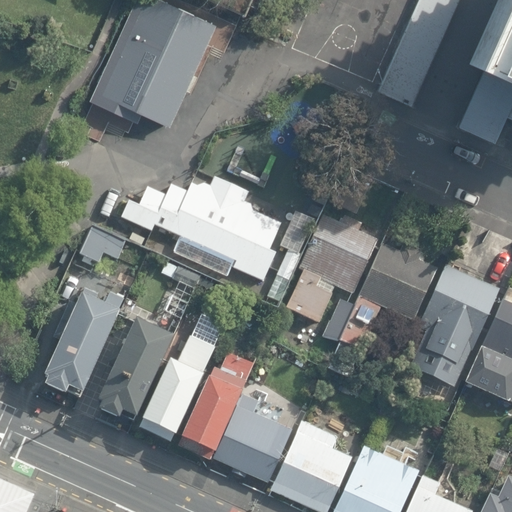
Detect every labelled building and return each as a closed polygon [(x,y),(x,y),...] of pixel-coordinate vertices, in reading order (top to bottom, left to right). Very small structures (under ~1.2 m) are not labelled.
[(121,106),(165,128),(215,27),(176,8),(180,0),(142,0),(97,92),(106,97),(100,109),(116,117),(121,106)] [(208,0),(244,16),(251,0),(208,0)] [(417,0),(377,89),(411,105),(459,0),(417,0)] [(511,0),(496,0),(469,60),(511,79),(511,0)] [(459,126),(495,142),(511,101),(511,84),(482,72),(459,126)] [(331,205),(357,217),(374,179),(348,167),(331,205)] [(248,192),(213,177),(209,186),(204,184),(197,187),(190,184),(186,192),(170,185),(165,196),(146,188),(138,206),(128,201),(120,218),(100,210),(93,226),(91,225),(79,254),(102,265),(116,233),(124,237),(130,223),(152,233),(155,226),(180,237),(173,254),(226,277),(232,262),(234,263),(232,268),(262,281),(274,254),(268,251),(280,224),(251,211),(250,204),(243,202),(248,192)] [(418,243),(449,256),(464,219),(434,206),(418,243)] [(285,308),(318,324),(337,286),(352,294),(381,235),(343,216),(340,223),(321,213),(294,268),(303,272),(285,308)] [(425,254),(404,244),(399,254),(381,245),(353,307),(339,300),(322,337),(317,335),(311,348),(331,357),(326,369),(332,371),(337,359),(351,366),(358,350),(360,351),(379,307),(412,322),(436,269),(421,263),(425,254)] [(275,307),(298,255),(286,250),(266,296),(257,292),(253,300),(263,304),(264,302),(275,307)] [(173,279),(178,267),(166,262),(161,274),(173,279)] [(454,392),(499,288),(443,264),(415,328),(424,332),(407,372),(454,392)] [(201,276),(180,267),(174,281),(195,290),(201,276)] [(511,288),(508,287),(466,382),(511,402),(511,288)] [(94,301),(98,294),(85,288),(81,296),(80,296),(75,305),(68,302),(52,338),(59,341),(43,376),(47,378),(44,386),(64,395),(65,392),(78,397),(123,298),(109,292),(103,305),(94,301)] [(96,411),(118,421),(122,413),(134,419),(173,337),(133,318),(94,401),(99,403),(96,411)] [(137,428),(170,443),(174,436),(202,376),(200,375),(213,348),(189,337),(177,363),(169,360),(137,428)] [(178,447),(208,461),(240,393),(239,393),(252,366),(227,354),(218,373),(213,370),(178,447)] [(246,475),(267,484),(290,431),(254,415),(259,404),(242,396),(211,460),(231,469),(230,472),(244,479),(246,475)] [(270,490),(319,511),(325,511),(350,459),(331,450),(337,438),(302,421),(270,490)] [(362,448),(333,511),(398,511),(416,472),(362,448)] [(405,511),(470,511),(434,495),(439,484),(421,477),(405,511)] [(511,511),(511,480),(505,477),(495,498),(487,495),(479,511),(511,511)] [(0,511),(27,511),(33,497),(0,482),(0,511)]
